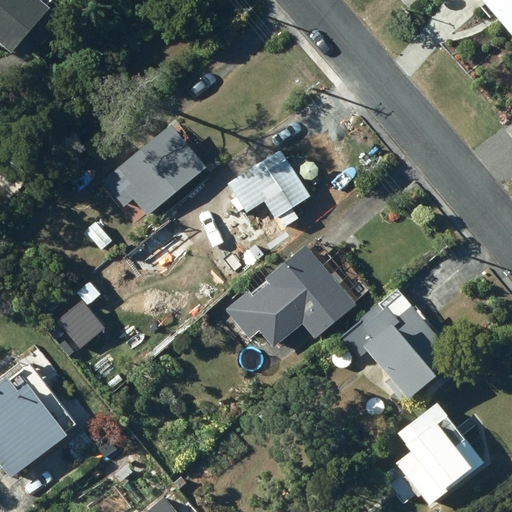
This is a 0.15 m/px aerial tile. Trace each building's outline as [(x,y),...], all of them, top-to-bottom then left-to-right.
[(0,0),(0,47),(4,51),(9,45),(22,56),(61,13),(56,8),(59,5),(53,0),(0,0)] [(511,0),(489,0),(511,26),(511,0)] [(182,130),(113,184),(132,208),(140,201),(153,218),(214,170),(182,130)] [(242,196),(234,201),(242,214),(250,209),(264,233),(285,219),(292,229),(304,222),(298,211),(317,200),(289,154),(236,187),(242,196)] [(27,191),(0,166),(0,200),(10,210),(27,191)] [(180,219),(148,243),(167,270),(200,246),(180,219)] [(90,233),(105,251),(116,242),(101,224),(90,233)] [(261,254),(245,232),(217,253),(234,275),(261,254)] [(275,283),(278,286),(260,301),(254,293),(231,313),(255,342),(269,330),(284,348),(310,327),(322,342),(364,308),(316,250),(275,283)] [(107,288),(85,303),(100,325),(122,311),(107,288)] [(401,378),(392,385),(407,403),(415,396),(423,406),(451,383),(444,375),(462,360),(406,292),(348,340),(362,358),(383,342),(386,346),(379,351),(401,378)] [(0,453),(2,457),(0,458),(0,461),(8,473),(12,470),(20,481),(78,440),(73,434),(81,428),(34,362),(28,367),(32,373),(0,396),(0,453)] [(410,437),(421,451),(404,465),(438,509),(493,466),(447,408),(410,437)] [(179,511),(168,499),(153,511),(179,511)]
